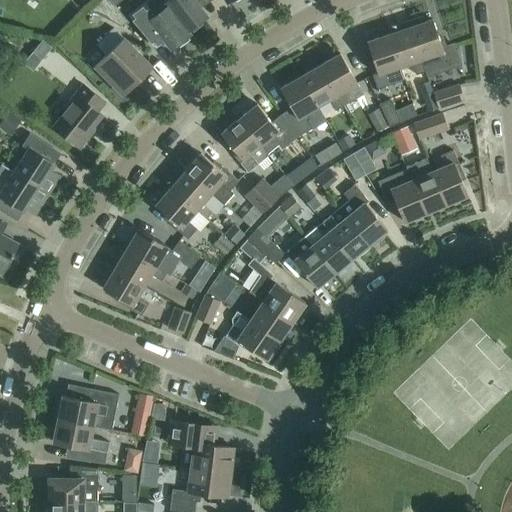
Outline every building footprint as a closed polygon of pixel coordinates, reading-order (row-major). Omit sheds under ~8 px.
[(157,31),(171,48),(191,33),(188,30),(168,4),(167,5),(165,2),(163,0),(147,0),(128,14),(148,38),(157,31)] [(195,0),(166,0),(165,2),(167,5),(168,4),(188,30),(207,16),(195,0)] [(432,18),(410,26),(421,59),(425,70),(427,75),(460,63),(453,43),(445,46),(443,40),(440,41),(432,18)] [(389,33),(400,67),(412,62),(416,73),(425,70),(421,59),(410,26),(389,33)] [(123,95),(152,66),(113,27),(96,44),(106,55),(95,66),(123,95)] [(400,67),(389,33),(366,41),(378,74),(381,82),(392,79),(389,70),(400,67)] [(343,105),(354,99),(363,94),(340,53),(319,64),(343,105)] [(300,76),(318,106),(329,100),(335,110),(343,105),(319,64),(300,76)] [(281,114),(297,137),(312,128),(307,119),(309,118),(306,113),(318,106),(300,76),(280,87),(291,107),(281,114)] [(105,101),(83,84),(66,104),(69,106),(53,126),(79,147),(90,134),(87,132),(102,114),(97,111),(105,101)] [(433,93),(438,108),(464,99),(458,84),(433,93)] [(438,108),(433,93),(432,89),(421,93),(428,111),(438,108)] [(389,98),(379,102),(389,126),(393,124),(400,122),(389,98)] [(297,137),(281,114),(271,121),(257,103),(239,118),(267,153),(278,144),(282,148),(297,137)] [(418,138),(447,128),(442,113),(413,123),(418,138)] [(267,153),(239,118),(221,132),(236,151),(233,154),(247,172),(258,163),(269,155),(267,153)] [(313,145),(324,137),(316,126),(305,134),(313,145)] [(60,153),(29,133),(22,144),(28,148),(14,170),(48,193),(59,175),(49,169),(60,153)] [(337,140),(344,151),(355,144),(348,133),(337,140)] [(335,142),(314,154),(320,165),(328,160),(332,158),(340,153),(341,152),(335,142)] [(353,152),(365,174),(376,168),(363,146),(353,152)] [(432,171),(446,203),(467,194),(458,172),(462,171),(453,149),(440,155),(444,166),(432,171)] [(238,180),(221,165),(218,168),(200,152),(185,170),(224,204),(233,193),(230,190),(238,180)] [(355,180),(365,174),(353,152),(343,158),(355,180)] [(293,185),(317,167),(309,157),(285,175),(292,184),(293,185)] [(412,180),(425,212),(446,203),(432,171),(426,157),(417,161),(423,175),(412,180)] [(48,193),(14,170),(0,161),(0,208),(17,220),(27,204),(37,210),(48,193)] [(215,213),(223,204),(224,204),(185,170),(170,187),(206,218),(212,211),(215,213)] [(425,212),(412,180),(400,184),(396,173),(386,178),(390,189),(404,221),(425,212)] [(252,186),(271,205),(280,196),(262,176),(252,186)] [(348,199),(339,207),(369,244),(387,229),(365,203),(368,200),(354,183),(343,193),(348,199)] [(267,208),(271,205),(252,186),(243,194),(262,213),(267,208)] [(209,221),(206,218),(170,187),(155,205),(172,220),(170,223),(188,239),(197,228),(200,231),(209,221)] [(288,213),(300,227),(314,216),(301,201),(288,213)] [(321,221),(351,258),(369,244),(339,207),(321,221)] [(351,258),(321,221),(304,236),(334,272),(351,258)] [(233,223),(224,233),(235,243),(244,233),(233,223)] [(126,248),(156,266),(162,255),(176,263),(178,259),(190,268),(200,255),(179,240),(172,249),(138,228),(126,248)] [(247,238),(266,255),(275,244),(256,228),(247,238)] [(212,244),(225,255),(234,244),(221,233),(212,244)] [(14,253),(13,253),(17,245),(0,235),(0,270),(0,271),(4,270),(7,268),(9,266),(10,262),(10,259),(11,256),(12,257),(14,253)] [(334,272),(304,236),(286,250),(294,259),(294,260),(316,287),(334,272)] [(259,263),(266,255),(247,238),(239,247),(253,260),(250,263),(263,275),(251,291),(249,290),(248,291),(255,295),(254,295),(292,321),(297,324),(307,310),(302,306),(305,302),(269,277),(270,274),(259,263)] [(166,272),(156,266),(126,248),(114,267),(144,286),(151,274),(161,280),(166,272)] [(121,303),(141,315),(148,303),(138,297),(144,286),(114,267),(102,287),(123,299),(121,303)] [(212,282),(211,285),(222,293),(231,280),(219,272),(212,282)] [(220,300),(205,294),(203,299),(195,317),(210,323),(220,300)] [(237,310),(236,311),(250,320),(279,339),(292,321),(254,295),(249,303),(250,307),(256,311),(250,319),(237,310)] [(167,327),(182,332),(190,312),(175,306),(167,327)] [(266,359),(279,339),(250,320),(236,311),(231,318),(232,324),(214,351),(233,358),(238,345),(244,348),(246,345),(266,359)] [(58,418),(93,425),(111,429),(118,393),(89,387),(86,400),(62,395),(58,418)] [(131,440),(147,442),(152,398),(136,396),(131,440)] [(93,425),(58,418),(53,441),(77,446),(75,458),(104,463),(109,441),(90,437),(93,425)] [(219,426),(171,419),(168,443),(193,446),(191,466),(230,471),(233,447),(217,445),(219,426)] [(48,501),(97,502),(97,468),(70,464),(70,478),(49,478),(48,501)] [(230,471),(191,466),(188,490),(172,488),(169,509),(190,511),(194,511),(196,501),(199,501),(200,493),(227,496),(230,471)] [(136,501),(135,474),(122,474),(122,501),(136,501)] [(164,511),(165,482),(150,482),(149,511),(164,511)] [(96,511),(97,502),(48,501),(48,511),(96,511)]
